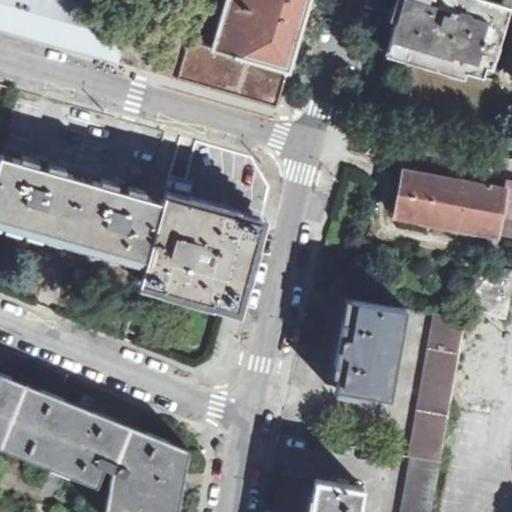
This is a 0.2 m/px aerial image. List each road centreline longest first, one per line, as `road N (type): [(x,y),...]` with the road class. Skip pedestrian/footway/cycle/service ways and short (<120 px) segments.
road 1 (residential): [(0,55),(309,145)]
road 2 (residential): [(309,145),(248,417)]
road 3 (residential): [(0,321),(248,417)]
road 4 (residential): [(351,0),(309,145)]
road 5 (unknown): [(511,394),(475,511)]
